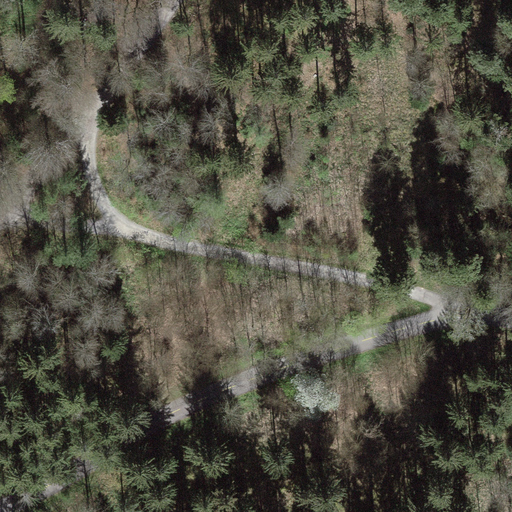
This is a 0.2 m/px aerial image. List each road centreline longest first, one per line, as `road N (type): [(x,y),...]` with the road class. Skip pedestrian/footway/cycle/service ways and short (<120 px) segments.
road 1 (track): [(0,510),(223,389),(471,310)]
road 2 (track): [(471,310),(123,230)]
road 3 (track): [(169,0),(86,115)]
road 4 (track): [(123,230),(96,191),(86,115)]
road 5 (track): [(123,230),(0,217)]
